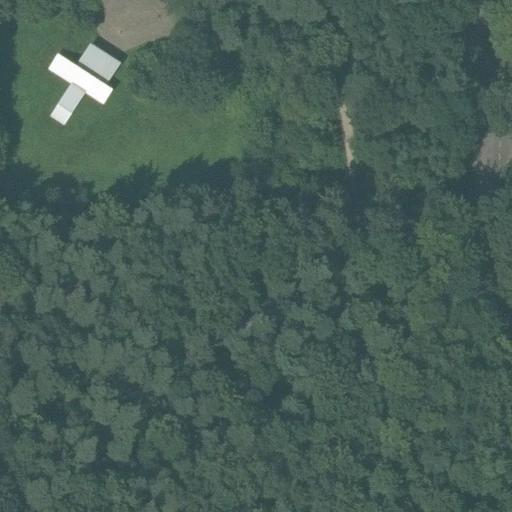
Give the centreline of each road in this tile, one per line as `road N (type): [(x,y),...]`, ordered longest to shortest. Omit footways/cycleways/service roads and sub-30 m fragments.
road 1 (unknown): [(354,167),(314,181),(285,203),(250,255),(218,270),(182,269),(142,249),(88,251),(25,276),(0,301)]
road 2 (track): [(60,511),(152,406),(357,233)]
road 3 (track): [(357,233),(393,309),(398,348),(364,511)]
road 4 (track): [(322,0),(354,167),(357,233)]
road 5 (unclassified): [(511,321),(495,246),(487,146)]
road 6 (track): [(357,233),(460,180),(487,146)]
road 7 (unclassified): [(487,146),(475,0)]
